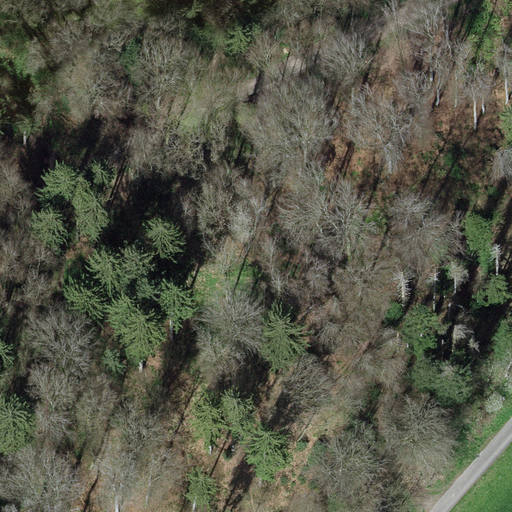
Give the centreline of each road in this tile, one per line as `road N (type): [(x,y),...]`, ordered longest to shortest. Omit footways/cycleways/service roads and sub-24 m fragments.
road 1 (track): [(438,0),(56,186),(0,201)]
road 2 (track): [(56,186),(60,242),(42,384),(41,511)]
